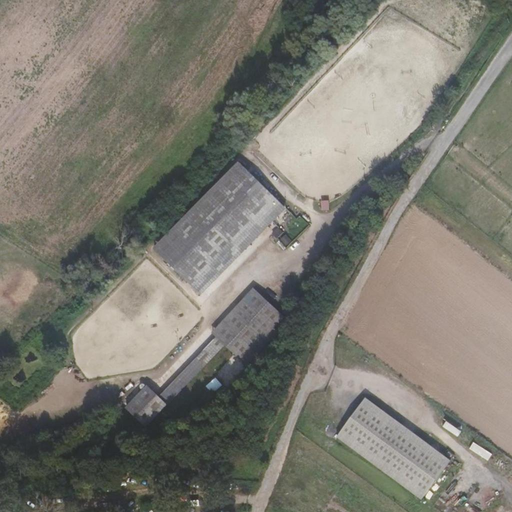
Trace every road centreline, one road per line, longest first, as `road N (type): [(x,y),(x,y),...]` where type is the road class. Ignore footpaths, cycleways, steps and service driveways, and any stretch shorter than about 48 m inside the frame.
road 1 (unclassified): [(260,511),(335,333),(442,143)]
road 2 (unclassified): [(442,143),(428,141),(272,264)]
road 3 (unclassified): [(442,143),(511,44)]
